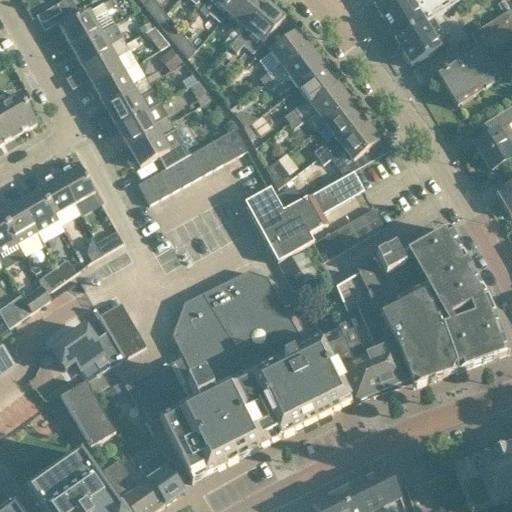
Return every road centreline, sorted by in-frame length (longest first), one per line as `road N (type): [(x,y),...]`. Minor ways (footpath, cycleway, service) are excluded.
road 1 (tertiary): [(511,293),(387,92),(325,9)]
road 2 (tertiary): [(283,493),(404,432),(511,394)]
road 3 (residential): [(0,183),(76,141),(0,13)]
